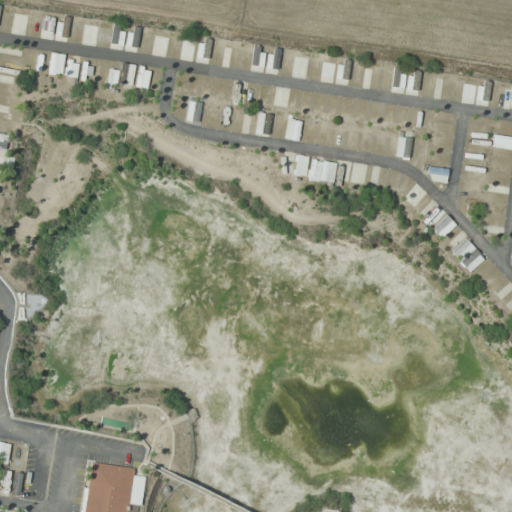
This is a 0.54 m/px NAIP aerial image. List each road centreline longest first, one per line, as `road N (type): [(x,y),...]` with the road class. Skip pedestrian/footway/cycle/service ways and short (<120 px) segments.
road 1 (residential): [(0,43),(511,118)]
road 2 (residential): [(511,273),(412,169),(172,121),(163,104),(168,68)]
